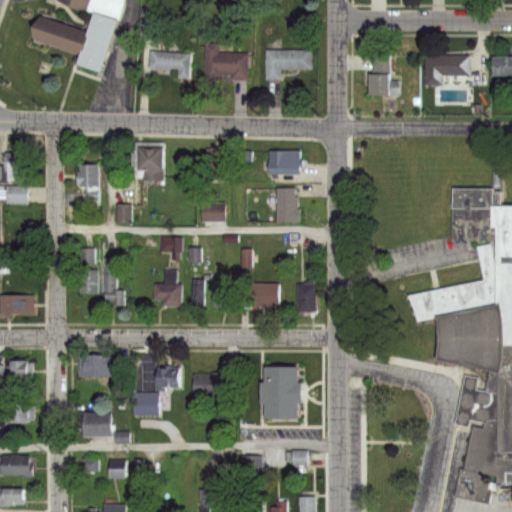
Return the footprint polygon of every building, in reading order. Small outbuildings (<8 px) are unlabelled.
[(37,8),(51,12),(55,0),(129,0),(106,69),(74,58),(77,50),(29,33),(37,8)] [(207,43),(221,44),(221,51),(253,52),(252,82),(205,80),(207,43)] [(270,49),(314,49),(314,70),(283,69),(283,79),(270,79),(270,49)] [(155,51),(197,52),(196,83),(176,82),(176,71),(155,71),(155,51)] [(376,53),(397,53),(397,96),(375,96),(376,53)] [(429,55),(473,55),(473,74),(446,74),(445,84),(428,84),(429,55)] [(497,57),(511,57),(511,77),(497,77),(497,57)] [(143,147),(164,147),(165,179),(144,179),(143,147)] [(206,148),(206,177),(220,177),(220,148),(206,148)] [(215,149),(237,149),(237,171),(229,171),(229,179),(215,179),(215,149)] [(10,150),(30,151),(31,172),(22,172),(24,183),(9,182),(10,150)] [(271,151),(303,151),(303,166),(271,166),(271,151)] [(82,162),(99,162),(98,189),(82,189),(82,162)] [(25,203),(25,186),(3,186),(3,204),(25,203)] [(278,188),(298,188),(297,206),(303,207),(302,219),(277,219),(278,188)] [(511,197),(450,191),(448,208),(485,212),(476,236),(488,241),(481,245),(478,270),(408,303),(415,319),(436,321),(432,361),(490,367),(464,380),(452,497),(501,502),(497,494),(506,489),(510,498),(511,497),(511,197)] [(203,201),(225,201),(226,218),(204,218),(203,201)] [(118,203),(132,203),(131,222),(118,221),(118,203)] [(164,238),(184,238),(183,253),(163,253),(164,238)] [(77,262),(93,262),(93,248),(77,248),(77,262)] [(187,249),(187,260),(198,260),(198,249),(187,249)] [(248,250),(239,250),(239,268),(248,268),(248,250)] [(104,255),(118,254),(119,289),(126,289),(126,306),(105,307),(104,255)] [(81,270),(99,270),(99,295),(80,294),(81,270)] [(252,283),(281,283),(281,304),(252,304),(252,283)] [(302,283),(320,285),(318,310),(302,312),(302,283)] [(157,284),(183,284),(183,308),(167,308),(167,300),(157,300),(157,284)] [(4,295),(38,295),(38,315),(4,316),(4,295)] [(78,355),(119,355),(119,372),(110,372),(110,378),(78,378),(78,355)] [(12,360),(34,359),(34,379),(14,379),(14,372),(0,372),(0,366),(12,366),(12,360)] [(160,368),(183,367),(184,387),(160,388),(160,368)] [(271,369),(303,370),(302,384),(307,384),(307,401),(300,401),(300,419),(270,418),(271,369)] [(196,373),(236,374),(236,396),(196,395),(196,373)] [(137,392),(160,392),(160,418),(137,418),(137,392)] [(0,405),(36,406),(35,419),(23,419),(23,423),(8,423),(8,428),(0,428),(0,405)] [(87,414),(115,415),(115,436),(87,436),(87,414)] [(295,451),(310,452),(309,465),(294,464),(295,451)] [(246,456),(265,456),(264,477),(246,477),(246,456)] [(84,458),(102,458),(102,471),(84,471),(84,458)] [(7,462),(34,461),(34,469),(37,469),(37,477),(26,477),(26,474),(7,474),(7,462)] [(113,462),(128,462),(128,479),(113,479),(113,462)] [(0,489),(26,489),(26,505),(0,505),(0,489)] [(203,511),(203,489),(214,489),(214,511),(203,511)] [(300,511),(301,497),(318,497),(317,511),(300,511)] [(280,501),(291,502),(290,511),(272,511),(273,507),(280,507),(280,501)]
